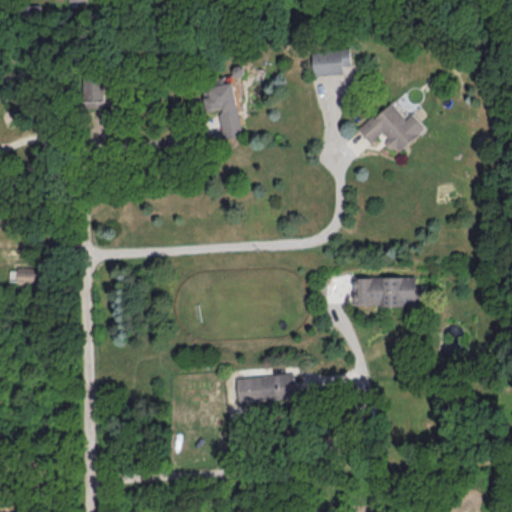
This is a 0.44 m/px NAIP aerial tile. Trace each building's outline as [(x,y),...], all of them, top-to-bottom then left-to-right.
[(352,64),(351,48),(314,49),(314,74),(345,73),(345,65),(352,64)] [(84,107),(105,106),(103,76),(83,77),(84,107)] [(224,137),(242,134),(234,81),(209,85),(211,95),(205,96),(207,110),(219,108),(224,137)] [(398,151),(427,128),(414,112),(407,119),(392,101),(360,128),(371,141),(382,132),(398,151)] [(17,284),(41,283),(40,266),(9,267),(10,277),(16,277),(17,284)] [(416,303),(416,274),(354,276),(354,304),(416,303)] [(237,375),(238,400),(296,397),(294,372),(237,375)]
